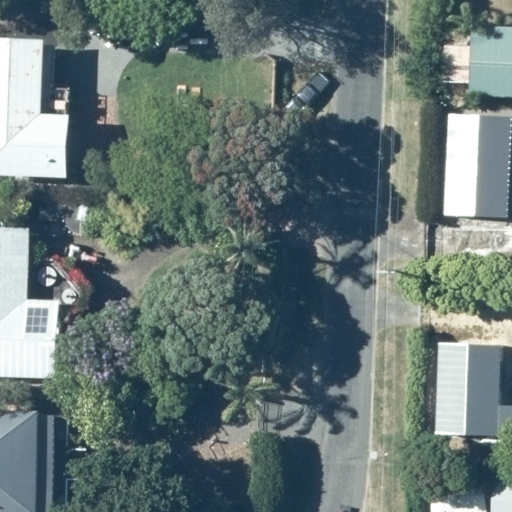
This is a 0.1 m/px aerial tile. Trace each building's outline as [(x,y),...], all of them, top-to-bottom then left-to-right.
[(511,23),(485,23),(484,42),(450,42),(450,79),(484,79),(484,92),(511,92),(511,23)] [(64,33),(1,30),(0,48),(0,168),(88,172),(91,111),(60,109),(64,33)] [(43,223),(0,221),(0,369),(68,372),(72,298),(40,297),(43,223)] [(0,511),(61,511),(67,405),(0,401),(0,511)] [(511,511),(511,465),(443,464),(442,511),(511,511)]
